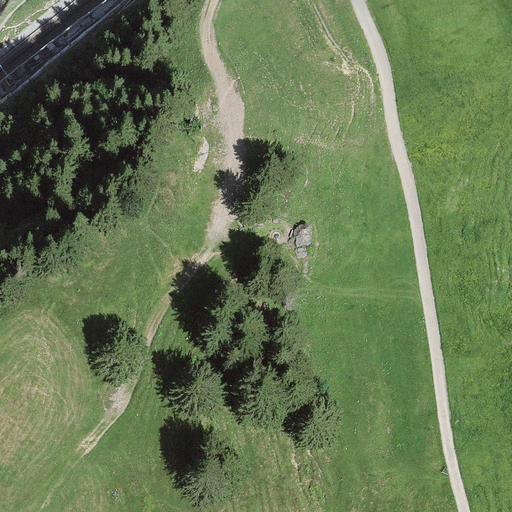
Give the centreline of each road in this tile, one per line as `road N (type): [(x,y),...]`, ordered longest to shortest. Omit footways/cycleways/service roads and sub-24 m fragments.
road 1 (track): [(213,0),(205,39),(235,109),(229,212),(123,394),(40,511)]
road 2 (track): [(359,0),(385,73),(459,511)]
